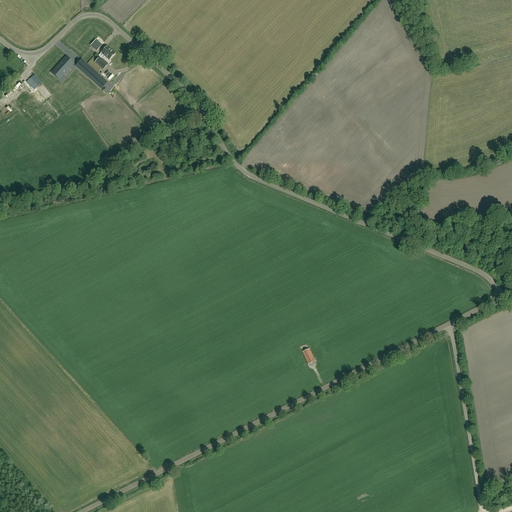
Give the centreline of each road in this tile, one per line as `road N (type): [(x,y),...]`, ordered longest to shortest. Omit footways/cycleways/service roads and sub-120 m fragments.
road 1 (unclassified): [(501,297),(479,271),(244,172),(179,84),(106,19),(81,16),(31,54),(0,39)]
road 2 (unclassified): [(83,511),(449,324)]
road 3 (unclassified): [(481,511),(449,324)]
